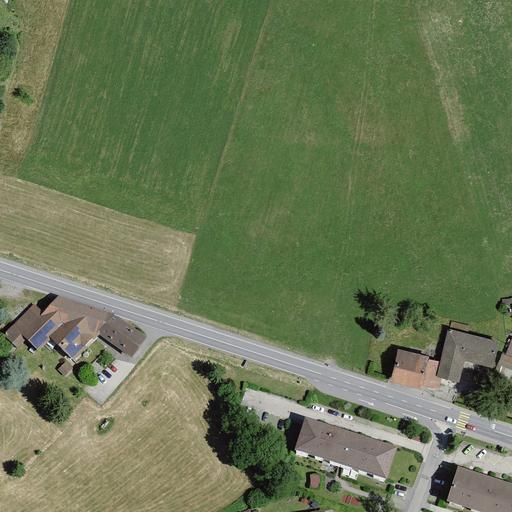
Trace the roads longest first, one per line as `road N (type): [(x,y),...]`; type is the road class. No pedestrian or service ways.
road 1 (secondary): [(336,377),(0,270)]
road 2 (residential): [(336,377),(346,395),(432,426),(437,437),(408,511)]
road 3 (secondary): [(336,377),(511,434)]
